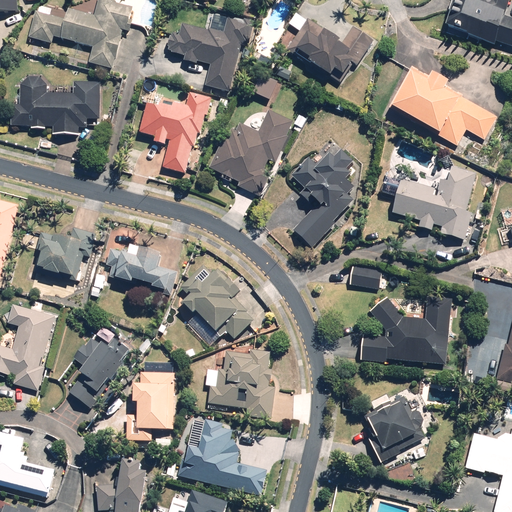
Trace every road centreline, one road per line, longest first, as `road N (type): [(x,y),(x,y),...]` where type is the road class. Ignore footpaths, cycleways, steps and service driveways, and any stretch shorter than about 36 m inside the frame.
road 1 (residential): [(0,166),(181,213),(223,231),(277,272),(313,347),(321,397),(297,511)]
road 2 (unknown): [(285,286),(359,255),(511,300)]
